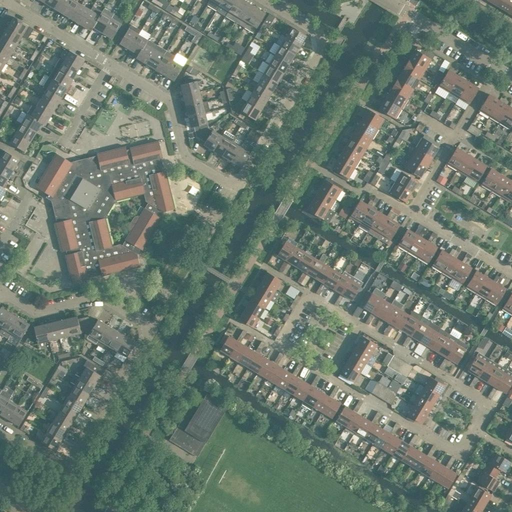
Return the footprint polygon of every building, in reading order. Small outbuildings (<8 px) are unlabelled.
[(58,0),(54,8),(63,14),(71,0),(58,0)] [(72,19),(81,4),(74,0),(71,0),(63,14),(72,19)] [(222,0),(210,0),(207,5),(217,10),(220,5),(222,0)] [(222,0),(220,5),(229,11),(235,0),(222,0)] [(244,0),(235,0),(229,11),(226,16),(235,21),(247,2),(244,0)] [(511,0),(502,0),(499,7),(508,12),(511,3),(511,0)] [(247,2),(235,21),(244,27),(256,7),(247,2)] [(82,25),(91,10),(81,4),(72,19),(82,25)] [(91,31),(93,27),(103,11),(93,6),(91,10),(82,25),(91,31)] [(155,7),(153,10),(162,16),(164,12),(155,7)] [(254,33),(266,13),(256,7),(244,27),(254,33)] [(103,33),(114,14),(104,8),(103,11),(93,27),(103,33)] [(171,21),(174,18),(164,12),(162,16),(171,21)] [(264,22),(270,25),(275,16),(270,13),(264,22)] [(112,39),(121,24),(122,24),(124,20),(114,14),(103,33),(112,39)] [(34,29),(14,17),(8,26),(23,35),(28,39),(34,29)] [(129,28),(120,43),(130,49),(138,34),(141,30),(131,24),(128,28),(129,28)] [(23,35),(8,26),(2,36),(17,45),(23,35)] [(307,35),(292,27),(286,36),(301,45),(307,35)] [(195,36),(192,41),(197,44),(202,35),(197,32),(195,36)] [(146,44),(148,40),(138,34),(130,49),(138,54),(139,55),(146,43),(146,44)] [(17,45),(2,36),(0,39),(0,46),(12,54),(17,45)] [(301,45),(286,36),(280,45),(295,54),(301,45)] [(157,45),(148,40),(146,44),(146,43),(139,55),(138,54),(136,58),(146,64),(155,49),(157,45)] [(157,45),(155,49),(146,64),(155,69),(166,51),(157,45)] [(295,54),(280,45),(275,55),(290,64),(295,54)] [(12,54),(0,46),(0,59),(6,63),(12,54)] [(425,50),(418,46),(416,50),(415,49),(409,60),(425,69),(432,59),(423,54),(425,50)] [(70,51),(64,60),(79,69),(85,60),(70,51)] [(173,60),(175,57),(166,51),(155,69),(164,75),(173,60)] [(290,64),(275,55),(271,52),(265,62),(269,64),(284,73),(290,64)] [(244,56),(241,60),(248,64),(254,55),(250,53),(247,58),(244,56)] [(64,60),(61,58),(55,68),(73,79),(79,69),(64,60)] [(37,60),(34,66),(39,69),(42,63),(37,60)] [(183,66),(173,60),(164,75),(174,81),(183,66)] [(403,69),(419,79),(425,69),(409,60),(403,69)] [(284,73),(269,64),(264,74),(278,83),(284,73)] [(193,67),(190,72),(195,75),(198,70),(193,67)] [(50,77),(68,88),(73,79),(55,68),(50,77)] [(419,79),(403,69),(397,79),(414,89),(419,79)] [(444,73),(439,70),(436,76),(441,78),(444,73)] [(449,92),(459,76),(449,70),(439,86),(449,92)] [(278,83),(264,74),(258,83),(273,92),(278,83)] [(119,80),(112,76),(109,82),(115,86),(119,80)] [(432,82),(437,84),(441,78),(436,76),(432,82)] [(459,98),(469,82),(459,76),(449,92),(459,98)] [(47,88),(62,97),(68,88),(50,77),(44,86),(47,88)] [(388,87),(391,89),(408,99),(414,89),(397,79),(394,85),(390,82),(388,87)] [(186,83),(180,84),(183,96),(200,91),(197,80),(194,81),(186,83)] [(469,104),(479,88),(469,82),(459,98),(469,104)] [(273,92),(258,83),(252,92),(267,101),(273,92)] [(388,87),(385,90),(389,93),(385,98),(402,108),(408,99),(391,89),(388,87)] [(42,97),(57,106),(62,97),(47,88),(42,97)] [(186,106),(203,102),(200,91),(183,96),(186,106)] [(267,101),(252,92),(247,101),(262,110),(267,101)] [(489,116),(499,100),(489,94),(479,110),(489,116)] [(17,96),(14,102),(19,105),(22,99),(17,96)] [(36,107),(51,116),(57,106),(42,97),(36,107)] [(379,109),(396,118),(402,108),(385,98),(379,109)] [(499,122),(509,106),(499,100),(489,116),(499,122)] [(188,117),(205,112),(210,111),(207,101),(203,102),(186,106),(188,117)] [(241,111),(256,120),(262,110),(247,101),(241,111)] [(42,123),(45,125),(51,116),(36,107),(33,105),(27,114),(42,123)] [(509,129),(511,123),(511,107),(509,106),(499,122),(509,129)] [(384,119),(368,109),(362,119),(378,129),(384,119)] [(194,127),(196,137),(209,128),(208,123),(205,112),(188,117),(191,128),(194,127)] [(36,132),(42,123),(27,114),(21,123),(36,132)] [(359,125),(355,123),(352,127),(372,139),(378,129),(362,119),(359,125)] [(421,132),(426,125),(420,122),(416,129),(421,132)] [(16,133),(31,142),(36,132),(21,123),(16,133)] [(481,131),(471,124),(467,130),(478,136),(481,131)] [(350,131),(354,133),(350,139),(367,148),(372,139),(352,127),(350,131)] [(205,142),(204,145),(213,150),(222,136),(213,130),(212,130),(209,128),(196,137),(205,142)] [(223,156),(231,141),(235,136),(225,130),(222,136),(213,150),(223,156)] [(10,142),(25,151),(31,142),(16,133),(10,142)] [(424,135),(423,137),(438,147),(440,144),(424,135)] [(438,147),(423,137),(416,147),(433,157),(439,147),(438,147)] [(347,144),(343,142),(341,146),(361,158),(367,148),(350,139),(347,144)] [(126,146),(97,153),(98,157),(81,161),(73,163),(56,153),(36,187),(52,197),(55,206),(58,222),(55,223),(62,251),(66,250),(67,254),(65,255),(72,283),(89,279),(89,277),(102,274),(102,276),(140,267),(137,254),(140,249),(143,250),(162,218),(159,217),(163,211),(175,209),(166,170),(164,171),(161,158),(163,157),(159,140),(130,147),(131,150),(127,151),(126,146)] [(232,162),(241,147),(231,141),(223,156),(232,162)] [(338,150),(342,152),(338,158),(355,168),(361,158),(341,146),(338,150)] [(241,167),(250,153),(241,147),(232,162),(241,167)] [(433,157),(416,147),(411,157),(427,167),(433,157)] [(457,147),(447,164),(457,170),(467,154),(457,147)] [(20,160),(5,151),(0,158),(0,160),(14,169),(20,160)] [(467,176),(477,159),(467,154),(457,170),(467,176)] [(404,167),(421,177),(427,167),(411,157),(404,167)] [(332,168),(349,178),(355,168),(338,158),(332,168)] [(381,163),(380,164),(386,167),(390,161),(388,161),(384,158),(383,159),(381,163)] [(477,182),(487,166),(477,159),(467,176),(477,182)] [(0,173),(8,179),(14,169),(0,160),(0,173)] [(491,168),(481,184),(491,191),(501,174),(491,168)] [(418,181),(402,172),(396,182),(412,192),(418,181)] [(0,186),(2,188),(3,188),(8,179),(0,173),(0,186)] [(376,174),(370,183),(375,186),(380,177),(376,174)] [(501,196),(511,180),(501,174),(491,191),(501,196)] [(446,179),(440,176),(437,181),(443,185),(446,179)] [(327,177),(326,179),(342,189),(343,187),(327,177)] [(342,189),(326,179),(319,189),(336,199),(342,189)] [(511,203),(511,201),(511,180),(501,196),(511,203)] [(390,192),(406,202),(412,192),(396,182),(390,192)] [(316,195),(312,193),(310,197),(330,209),(336,199),(319,189),(316,195)] [(320,217),(329,222),(335,212),(330,209),(310,197),(307,201),(311,203),(305,213),(318,221),(320,217)] [(367,204),(360,200),(350,216),(360,223),(374,200),(371,199),(367,204)] [(373,208),(377,202),(374,200),(360,223),(358,226),(368,232),(380,212),(373,208)] [(344,205),(340,213),(346,217),(351,209),(344,205)] [(393,220),(396,214),(399,215),(401,212),(395,209),(393,212),(378,238),(388,244),(400,224),(393,220)] [(390,210),(387,216),(380,212),(368,232),(378,238),(393,212),(390,210)] [(511,218),(507,215),(503,221),(511,226),(511,224),(511,218)] [(420,223),(418,227),(415,233),(408,229),(398,245),(408,251),(423,226),(420,223)] [(427,241),(421,237),(423,234),(425,235),(428,229),(423,226),(408,251),(418,257),(427,241)] [(428,263),(438,247),(431,243),(434,237),(431,235),(427,241),(418,257),(428,263)] [(278,255),(285,260),(287,261),(296,246),(298,243),(288,237),(278,255)] [(296,266),(305,252),(296,246),(287,261),(285,260),(282,265),(286,267),(289,262),(296,266)] [(453,248),(449,254),(442,250),(432,266),(442,272),(456,250),(453,248)] [(459,252),(456,250),(442,272),(452,278),(462,262),(455,258),(459,252)] [(306,272),(314,258),(305,252),(296,266),(304,271),(306,272)] [(462,284),(472,268),(465,263),(470,255),(467,253),(462,262),(452,278),(462,284)] [(354,257),(351,262),(358,266),(361,261),(354,257)] [(315,277),(324,263),(314,258),(306,272),(304,271),(301,276),(304,278),(307,273),(315,277)] [(402,262),(398,267),(404,271),(408,265),(402,262)] [(324,283),(333,269),(324,263),(315,277),(322,282),(324,283)] [(333,269),(324,283),(322,282),(319,287),(323,289),(326,284),(333,289),(342,274),(333,269)] [(477,293),(486,277),(490,271),(487,269),(483,275),(476,270),(466,287),(477,293)] [(343,294),(353,276),(344,271),(342,274),(333,289),(341,293),(343,294)] [(282,280),(267,272),(261,281),(276,290),(282,280)] [(497,275),(493,281),(486,277),(477,293),(486,299),(500,277),(497,275)] [(344,295),(355,301),(363,287),(361,286),(363,282),(353,276),(343,294),(341,293),(338,298),(341,300),(344,295)] [(496,305),(506,289),(499,284),(503,278),(500,277),(486,299),(496,305)] [(276,290),(261,281),(256,291),(270,299),(276,290)] [(436,284),(433,289),(439,292),(441,287),(436,284)] [(301,297),(297,295),(300,291),(290,285),(285,293),(295,299),(294,301),(297,303),(301,297)] [(385,294),(375,288),(372,293),(368,290),(360,305),(372,312),(373,313),(382,299),(385,294)] [(270,299),(256,291),(250,300),(265,308),(270,299)] [(511,292),(502,308),(511,314),(511,292)] [(391,304),(382,299),(373,313),(372,312),(369,317),(372,319),(375,314),(383,318),(391,304)] [(392,324),(401,310),(404,305),(395,299),(391,304),(383,318),(390,323),(392,324)] [(265,308),(250,300),(245,309),(259,318),(265,308)] [(1,307),(0,308),(0,330),(11,313),(1,307)] [(239,319),(253,327),(259,318),(245,309),(239,319)] [(401,330),(410,315),(401,310),(392,324),(390,323),(387,328),(391,330),(394,325),(401,330)] [(411,335),(419,321),(422,317),(422,316),(413,310),(410,315),(401,330),(409,334),(411,335)] [(11,313),(0,330),(0,333),(8,338),(11,333),(20,318),(11,313)] [(78,319),(77,316),(66,319),(70,335),(81,333),(81,332),(85,331),(88,316),(78,319)] [(97,322),(88,316),(85,331),(84,337),(96,344),(108,325),(98,319),(97,322)] [(409,334),(406,339),(409,342),(412,336),(420,341),(431,322),(422,317),(419,321),(411,335),(409,334)] [(21,339),(30,324),(20,318),(11,333),(21,339)] [(56,321),(60,338),(70,335),(66,319),(56,321)] [(45,324),(49,341),(60,338),(56,321),(45,324)] [(431,322),(420,341),(427,345),(429,346),(438,332),(440,328),(431,322)] [(25,341),(29,343),(34,335),(36,334),(38,343),(49,341),(45,324),(34,326),(25,341)] [(108,325),(96,344),(105,350),(117,331),(108,325)] [(511,330),(506,327),(503,332),(510,337),(511,333),(511,330)] [(438,332),(429,346),(427,345),(424,351),(428,353),(431,347),(438,352),(449,333),(440,328),(438,332)] [(117,331),(105,350),(115,355),(117,351),(126,336),(117,331)] [(225,333),(220,342),(223,345),(229,336),(225,333)] [(249,333),(246,338),(251,341),(254,336),(249,333)] [(377,344),(374,343),(376,339),(365,333),(357,345),(371,354),(377,344)] [(448,358),(459,339),(449,333),(438,352),(446,356),(448,358)] [(237,340),(229,336),(223,345),(220,350),(230,356),(239,341),(240,343),(243,337),(240,335),(237,340)] [(127,357),(136,342),(126,336),(117,351),(127,357)] [(457,363),(468,345),(459,339),(448,358),(446,356),(443,362),(446,364),(449,359),(457,363)] [(239,341),(230,356),(239,361),(248,347),(240,343),(239,341)] [(351,355),(366,363),(371,354),(357,345),(351,355)] [(248,347),(239,361),(248,367),(257,353),(259,354),(262,348),(258,346),(255,351),(248,347)] [(468,370),(476,375),(478,376),(488,358),(479,352),(476,357),(468,369),(468,370)] [(257,353),(248,367),(258,372),(266,358),(259,354),(257,353)] [(387,366),(388,366),(392,369),(399,357),(394,354),(387,366)] [(346,364),(360,372),(366,363),(351,355),(346,364)] [(476,357),(472,355),(465,367),(468,369),(476,357)] [(266,358),(258,372),(267,378),(275,364),(277,365),(280,360),(277,357),(274,363),(266,358)] [(399,357),(392,369),(388,366),(384,372),(392,377),(396,371),(397,372),(404,360),(399,357)] [(487,381),(498,364),(488,358),(478,376),(476,375),(473,380),(476,382),(479,377),(487,381)] [(84,365),(86,366),(81,376),(95,385),(104,370),(87,360),(84,365)] [(407,378),(402,374),(408,363),(404,360),(397,372),(398,372),(395,378),(403,384),(407,378)] [(13,371),(15,368),(6,362),(4,366),(13,371)] [(117,374),(120,369),(110,363),(107,368),(117,374)] [(402,374),(407,378),(413,366),(408,363),(402,374)] [(275,364),(267,378),(276,384),(285,369),(277,365),(275,364)] [(354,382),(360,372),(346,364),(340,374),(354,382)] [(496,387),(507,369),(498,364),(487,381),(494,386),(496,387)] [(15,368),(13,371),(23,377),(25,374),(15,368)] [(285,369),(276,384),(285,389),(294,375),(296,376),(299,371),(295,369),(292,374),(285,369)] [(498,388),(506,393),(511,382),(511,372),(507,369),(496,387),(494,386),(491,391),(495,393),(498,388)] [(352,385),(354,382),(340,374),(339,377),(352,385)] [(235,375),(232,381),(238,384),(241,378),(235,375)] [(294,375),(285,389),(295,395),(303,381),(296,376),(294,375)] [(381,398),(388,387),(387,386),(391,380),(383,375),(379,382),(383,384),(376,395),(381,398)] [(95,385),(81,376),(75,385),(90,394),(95,385)] [(445,385),(431,377),(425,386),(439,395),(445,385)] [(34,379),(32,383),(41,388),(44,385),(34,379)] [(370,379),(365,389),(371,392),(378,381),(370,379)] [(303,381),(295,395),(304,400),(313,386),(314,387),(317,382),(314,380),(311,385),(303,381)] [(378,381),(371,392),(376,395),(383,384),(379,382),(378,381)] [(90,394),(75,385),(69,395),(84,403),(90,394)] [(311,409),(313,406),(322,392),(314,387),(313,386),(304,400),(302,404),(311,409)] [(439,395),(425,386),(419,396),(433,404),(439,395)] [(386,401),(393,390),(388,387),(381,398),(386,401)] [(0,413),(0,414),(9,399),(12,395),(2,389),(0,393),(0,413)] [(391,404),(398,393),(393,390),(386,401),(391,404)] [(322,392),(313,406),(322,412),(331,397),(333,398),(336,393),(332,391),(329,396),(322,392)] [(195,455),(197,456),(198,457),(198,456),(228,406),(207,393),(205,396),(197,409),(190,404),(180,422),(169,440),(173,442),(180,446),(183,448),(187,451),(195,455)] [(84,403),(69,395),(64,404),(79,413),(84,403)] [(433,404),(419,396),(414,405),(428,413),(433,404)] [(341,403),(333,398),(331,397),(322,412),(332,417),(341,403)] [(9,420),(18,405),(9,399),(0,414),(9,420)] [(79,413),(64,404),(58,413),(73,422),(79,413)] [(19,425),(28,411),(18,405),(9,420),(19,425)] [(345,406),(336,420),(346,426),(355,412),(356,413),(360,408),(356,405),(353,411),(345,406)] [(408,415),(422,423),(428,413),(414,405),(408,415)] [(355,412),(346,426),(355,431),(364,417),(356,413),(355,412)] [(73,422),(58,413),(53,422),(67,431),(73,422)] [(364,417),(355,431),(365,437),(373,423),(375,424),(378,419),(375,417),(371,422),(364,417)] [(67,431),(53,422),(47,431),(62,440),(67,431)] [(373,423),(365,437),(374,443),(382,428),(375,424),(373,423)] [(382,428),(374,443),(383,448),(392,434),(393,435),(397,430),(393,428),(390,433),(382,428)] [(41,441),(56,450),(62,440),(47,431),(41,441)] [(392,434),(383,448),(392,454),(401,440),(393,435),(392,434)] [(401,440),(392,454),(402,459),(410,445),(412,446),(415,441),(412,439),(409,444),(401,440)] [(410,445),(402,459),(411,465),(420,451),(412,446),(410,445)] [(420,451),(411,465),(420,471),(429,456),(431,457),(434,452),(430,450),(427,455),(420,451)] [(505,472),(511,462),(495,452),(486,466),(498,473),(500,469),(505,472)] [(429,456),(420,471),(429,476),(438,462),(431,457),(429,456)] [(438,462),(429,476),(439,482),(447,468),(449,468),(452,463),(449,461),(445,466),(438,462)] [(500,481),(495,478),(498,473),(486,466),(477,481),(494,491),(500,481)] [(448,488),(457,473),(449,468),(447,468),(439,482),(448,488)] [(492,494),(477,486),(472,495),(486,504),(492,494)] [(460,493),(451,488),(448,494),(451,496),(457,499),(460,493)] [(480,511),(486,504),(472,495),(466,505),(478,511),(480,511)]
